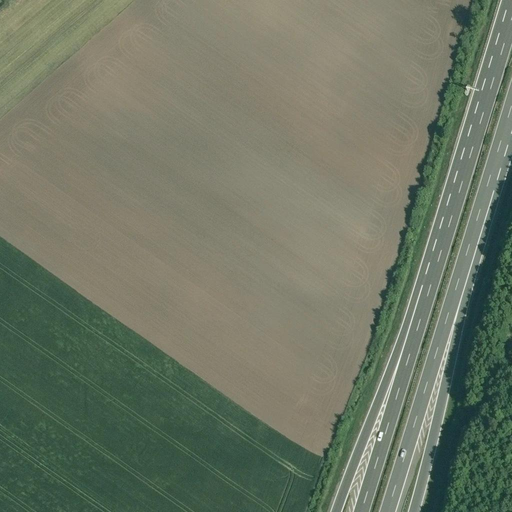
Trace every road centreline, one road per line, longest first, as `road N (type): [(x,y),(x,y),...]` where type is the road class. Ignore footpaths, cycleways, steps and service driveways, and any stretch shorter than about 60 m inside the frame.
road 1 (motorway): [(511,19),(417,331)]
road 2 (motorway): [(387,511),(452,302)]
road 3 (motorway): [(413,511),(452,302)]
road 4 (motorway): [(452,302),(511,106)]
road 5 (motorway): [(417,331),(336,511)]
road 6 (motorway): [(417,331),(361,511)]
